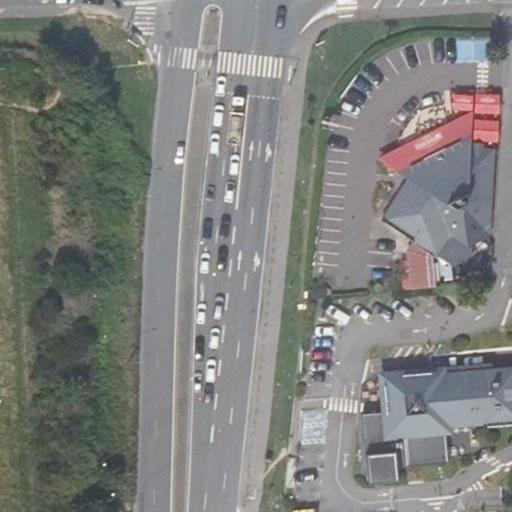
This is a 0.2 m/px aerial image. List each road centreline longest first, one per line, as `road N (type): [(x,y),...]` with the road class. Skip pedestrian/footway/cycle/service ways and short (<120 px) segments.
road 1 (primary): [(212,511),(248,96),(265,0)]
road 2 (primary): [(190,0),(160,282),(153,511)]
